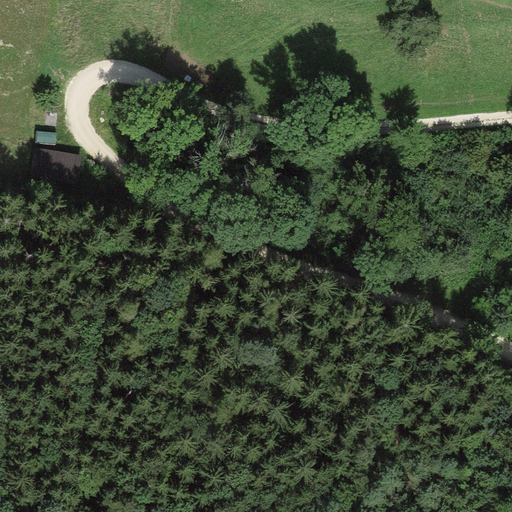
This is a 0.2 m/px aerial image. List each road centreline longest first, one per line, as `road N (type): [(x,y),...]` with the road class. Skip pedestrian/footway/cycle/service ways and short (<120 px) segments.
road 1 (track): [(511,357),(142,200),(100,160),(86,117),(92,92),(110,81),(140,82),(258,124),(318,133),(511,119)]
road 2 (track): [(0,198),(142,200)]
